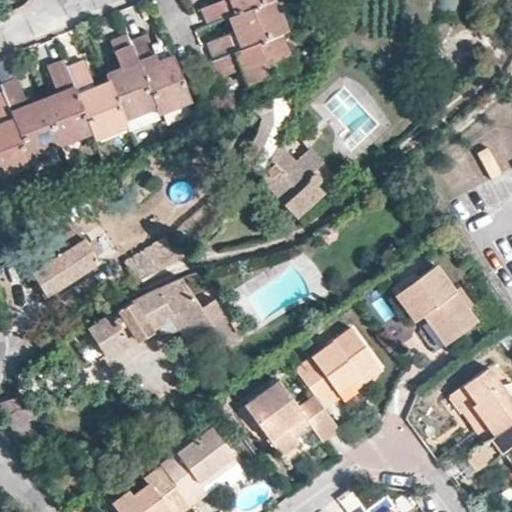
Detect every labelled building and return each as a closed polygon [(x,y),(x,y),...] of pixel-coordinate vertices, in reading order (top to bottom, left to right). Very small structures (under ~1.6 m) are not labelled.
[(218,0),(200,7),(204,16),(207,23),(228,15),(267,0),(218,0)] [(283,31),(271,0),(267,0),(228,15),(234,30),(206,41),(209,50),(212,58),(276,34),(283,31)] [(469,20),(468,0),(435,0),(436,21),(469,20)] [(107,82),(121,117),(154,104),(129,41),(127,34),(117,38),(110,41),(121,69),(104,75),(107,82)] [(129,41),(154,104),(157,111),(191,98),(174,55),(157,62),(146,34),(139,37),(129,41)] [(212,58),(207,60),(214,77),(240,67),(246,83),(289,67),(276,34),(212,58)] [(66,66),(91,129),(93,135),(123,123),(121,117),(107,82),(94,87),(83,59),(73,63),(66,66)] [(0,87),(1,91),(26,154),(91,129),(66,66),(64,60),(54,64),(46,67),(57,94),(26,106),(15,79),(7,82),(0,84),(0,87)] [(241,165),(264,174),(276,143),(285,112),(292,89),(245,108),(259,111),(262,119),(258,129),(241,165)] [(26,154),(1,91),(0,91),(0,173),(29,162),(26,154)] [(311,142),(306,137),(301,142),(306,147),(311,142)] [(264,174),(260,179),(295,216),(323,192),(314,183),(316,181),(318,178),(317,175),(313,173),(310,175),(308,177),(305,174),(295,164),(276,143),(264,174)] [(320,162),(310,150),(295,164),(305,174),(315,166),(320,162)] [(153,183),(150,183),(148,184),(147,187),(148,190),(151,192),(155,191),(157,188),(157,184),(156,183),(153,183)] [(73,219),(20,253),(29,269),(25,272),(30,279),(35,276),(38,283),(42,289),(39,291),(43,300),(51,294),(50,291),(96,262),(97,264),(105,260),(100,253),(95,257),(87,243),(91,240),(86,233),(83,235),(73,219)] [(335,227),(331,222),(330,220),(317,230),(322,240),(323,241),(328,242),(336,237),(337,237),(337,236),(338,231),(335,227)] [(160,270),(173,250),(172,244),(154,254),(160,270)] [(137,280),(160,270),(154,254),(130,264),(137,280)] [(447,342),(477,319),(436,264),(397,292),(416,318),(424,312),(437,329),(447,342)] [(199,305),(181,278),(174,280),(169,282),(162,284),(154,288),(146,292),(137,296),(125,303),(115,308),(111,310),(105,314),(97,319),(88,325),(107,354),(134,337),(173,312),(193,343),(195,342),(215,329),(227,348),(241,339),(214,297),(199,305)] [(352,326),(297,367),(316,394),(326,407),(342,395),(343,397),(358,387),(354,381),(378,362),(352,326)] [(227,348),(215,329),(195,342),(207,361),(227,348)] [(383,369),(378,362),(354,381),(358,387),(383,369)] [(511,420),(511,396),(511,395),(490,364),(457,388),(469,406),(474,404),(485,419),(476,425),(485,439),(511,420)] [(326,407),(316,394),(300,405),(280,379),(247,404),(283,455),(299,443),(293,435),(287,427),(304,415),(310,423),(322,440),(340,426),(326,407)] [(364,396),(358,387),(343,397),(350,407),(357,402),(364,396)] [(470,418),(476,425),(485,419),(474,404),(469,406),(457,388),(452,392),(470,418)] [(0,416),(6,414),(18,443),(43,435),(33,406),(25,408),(21,394),(17,394),(17,396),(0,402),(0,416)] [(302,428),(310,423),(304,415),(287,427),(293,435),(302,428)] [(511,420),(485,439),(466,453),(476,467),(502,449),(511,441),(511,420)] [(211,426),(162,463),(163,465),(192,503),(209,490),(205,485),(217,476),(213,471),(220,465),(224,470),(237,460),(211,426)] [(511,441),(502,449),(511,462),(511,441)] [(205,485),(209,490),(214,486),(227,476),(232,483),(246,472),(237,460),(224,470),(217,476),(205,485)] [(180,511),(192,503),(163,465),(147,477),(150,482),(134,494),(130,489),(113,501),(120,511),(180,511)] [(217,476),(224,470),(220,465),(213,471),(217,476)]
